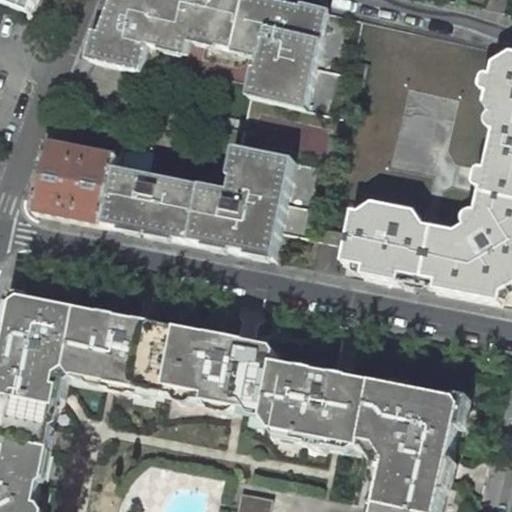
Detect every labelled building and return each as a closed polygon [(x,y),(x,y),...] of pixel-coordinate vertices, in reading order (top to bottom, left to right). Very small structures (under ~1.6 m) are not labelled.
[(0,0),(0,3),(34,17),(39,0),(0,0)] [(146,50),(157,0),(114,0),(100,38),(94,69),(140,78),(146,50)] [(192,44),(260,59),(252,101),(308,113),(330,14),(267,0),(157,0),(146,50),(140,78),(143,79),(149,51),(188,59),(192,44)] [(490,0),(486,11),(503,15),(508,0),(490,0)] [(500,126),(478,225),(460,235),(430,230),(421,216),(378,207),(364,217),(357,215),(359,203),(355,203),(352,223),(355,224),(347,267),(368,272),(366,281),(404,288),(405,280),(440,287),(438,295),(504,308),(507,297),(511,293),(511,58),(497,69),(488,107),(500,126)] [(363,64),(358,85),(366,87),(371,66),(363,64)] [(107,230),(121,161),(125,144),(128,133),(121,131),(115,160),(50,147),(35,216),(107,230)] [(107,230),(201,249),(232,255),(279,264),(298,165),(241,153),(232,195),(150,179),(156,150),(125,144),(121,161),(107,230)] [(335,171),(338,155),(329,153),(325,169),(335,171)] [(349,235),(323,230),(320,243),(347,248),(349,235)] [(79,323),(80,316),(24,305),(17,311),(7,358),(3,357),(0,369),(0,387),(1,387),(0,390),(0,511),(37,511),(42,490),(34,488),(46,425),(55,427),(62,394),(57,393),(59,382),(67,375),(68,375),(79,323)] [(205,409),(244,417),(245,411),(269,416),(267,426),(275,437),(283,432),(305,437),(304,444),(340,451),(342,444),(366,449),(377,390),(377,389),(349,384),(348,389),(334,386),(332,382),(328,381),(323,381),(320,384),(306,381),(302,375),(278,371),(280,360),(277,355),(256,351),(251,355),(236,352),(233,348),(229,346),(225,347),(222,349),(207,346),(204,341),(155,331),(150,334),(135,331),(132,328),(128,326),(124,327),(121,329),(106,326),(103,321),(80,316),(79,323),(68,375),(74,385),(84,379),(106,383),(105,389),(142,397),(143,390),(206,403),(205,409)] [(443,511),(447,496),(442,495),(444,488),(445,483),(450,484),(466,414),(461,406),(377,389),(377,390),(366,449),(379,451),(391,468),(380,511),(443,511)] [(242,496),(238,511),(270,511),(273,503),(242,496)]
